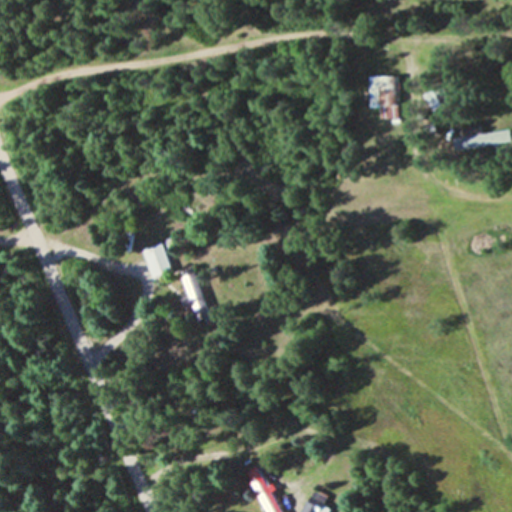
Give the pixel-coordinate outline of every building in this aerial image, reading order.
[(370,109),(383,109),(383,120),(400,120),(400,78),(370,78),(370,109)] [(456,149),(506,146),(505,133),(483,134),(483,127),(464,128),(465,138),(455,139),(456,149)] [(174,273),(164,245),(145,252),(154,279),(174,273)] [(198,310),(202,321),(212,318),(196,269),(182,274),(191,299),(183,301),(187,313),(198,310)] [(268,511),(283,511),(263,467),(251,473),(268,511)] [(327,506),(331,498),(318,491),(306,511),(332,511),(334,509),(327,506)]
